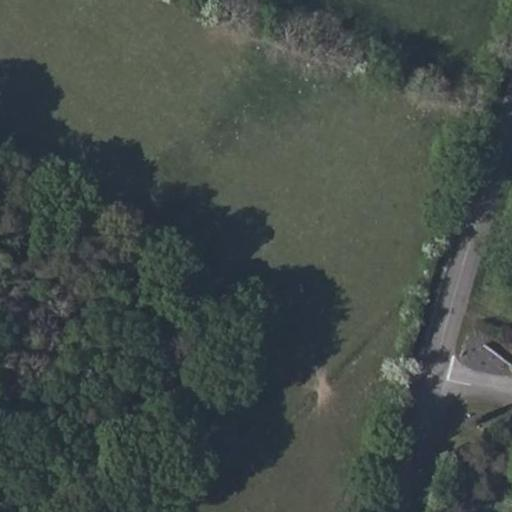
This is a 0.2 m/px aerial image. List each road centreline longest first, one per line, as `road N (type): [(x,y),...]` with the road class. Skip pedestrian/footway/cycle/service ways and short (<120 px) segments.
road 1 (tertiary): [(511,123),(435,374)]
road 2 (tertiary): [(435,374),(398,511)]
